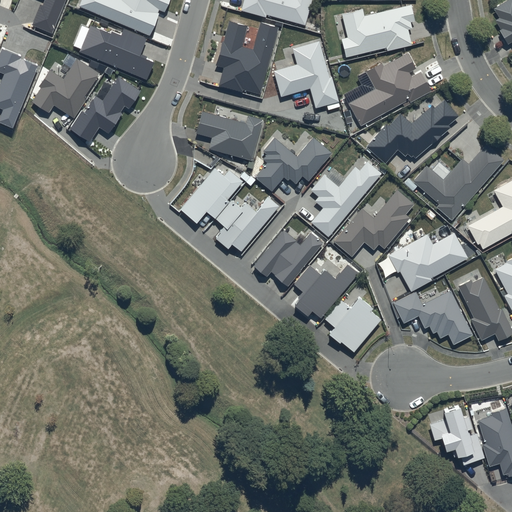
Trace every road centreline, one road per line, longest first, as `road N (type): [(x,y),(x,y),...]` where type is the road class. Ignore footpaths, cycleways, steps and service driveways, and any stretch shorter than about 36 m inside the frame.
road 1 (residential): [(144,161),(168,215),(237,273),(353,369),(403,376)]
road 2 (residential): [(197,0),(144,161)]
road 3 (residential): [(456,0),(474,64),(511,113)]
